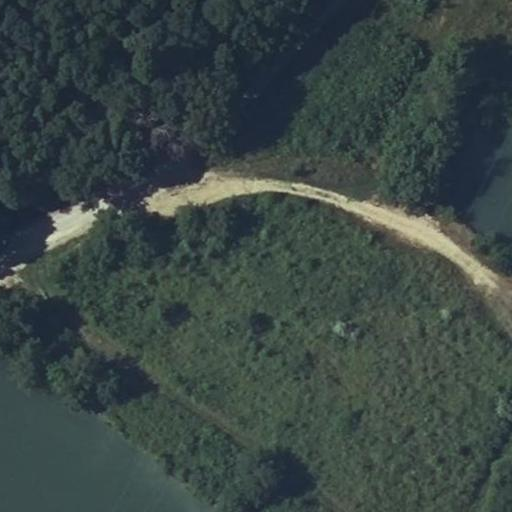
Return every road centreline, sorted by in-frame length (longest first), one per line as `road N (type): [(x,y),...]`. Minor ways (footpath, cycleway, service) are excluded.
road 1 (track): [(1,265),(336,511)]
road 2 (track): [(511,303),(476,260),(408,233),(285,191),(161,175)]
